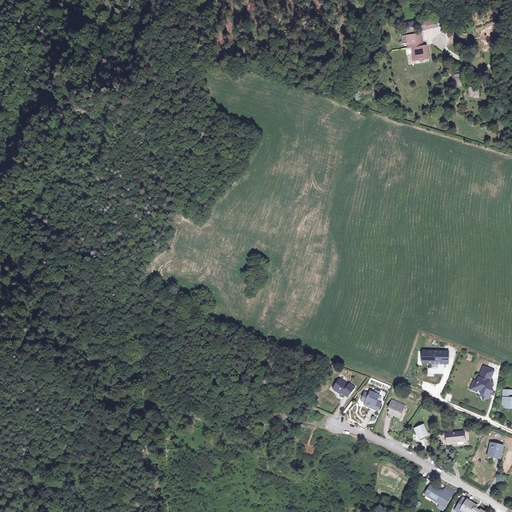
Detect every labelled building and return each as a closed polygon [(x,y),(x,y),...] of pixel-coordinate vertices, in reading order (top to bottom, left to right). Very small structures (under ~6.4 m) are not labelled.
[(404,27),(405,33),(417,31),(416,27),(420,26),(421,30),(438,28),(437,19),(415,22),(416,25),(404,27)] [(409,35),(411,63),(433,58),(431,46),(427,45),(425,32),(409,35)] [(468,87),(469,96),(479,96),(478,86),(468,87)] [(442,364),(442,362),(447,362),(447,352),(427,351),(426,363),(442,364)] [(477,381),(473,380),(470,389),(476,391),(477,388),(480,390),(481,393),(482,395),(484,394),(486,398),(489,397),(492,390),(488,382),(493,370),(483,366),(477,381)] [(342,392),(341,393),(347,397),(355,388),(349,383),(347,384),(339,378),(333,385),(342,392)] [(340,394),(341,393),(342,392),(333,385),(331,388),(340,394)] [(511,392),(502,391),(502,406),(505,406),(505,409),(511,409),(511,399),(510,399),(511,392)] [(361,402),(366,403),(371,406),(370,408),(377,411),(379,411),(381,405),(376,402),(379,396),(371,393),(369,395),(365,394),(361,402)] [(394,402),(388,414),(398,418),(404,406),(394,402)] [(425,427),(416,430),(418,435),(420,434),(422,439),(429,436),(425,427)] [(465,434),(448,436),(449,445),(466,444),(465,434)] [(504,444),(489,442),(486,457),(501,459),(504,444)] [(432,484),(425,496),(440,505),(438,509),(443,511),(455,492),(449,488),(446,493),(432,484)] [(465,505),(462,509),(467,511),(484,511),(482,511),(481,511),(477,509),(478,507),(468,500),(464,498),(461,503),(465,505)]
